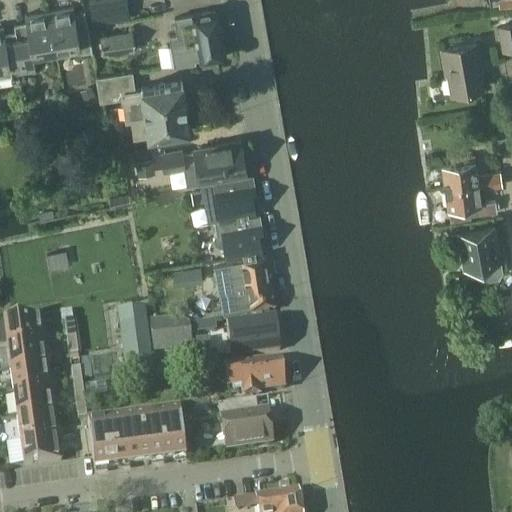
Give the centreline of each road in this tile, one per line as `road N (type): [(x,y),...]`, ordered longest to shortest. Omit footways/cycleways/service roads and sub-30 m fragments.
road 1 (tertiary): [(320,460),(237,0)]
road 2 (residential): [(0,500),(320,460)]
